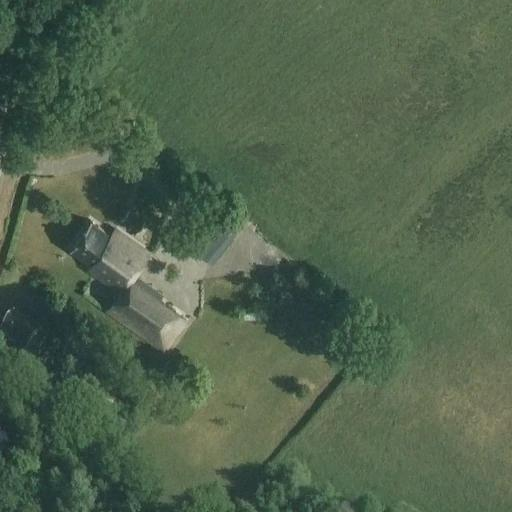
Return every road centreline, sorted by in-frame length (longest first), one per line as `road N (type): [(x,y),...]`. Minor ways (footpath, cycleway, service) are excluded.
road 1 (track): [(129,511),(0,417)]
road 2 (track): [(0,114),(109,0)]
